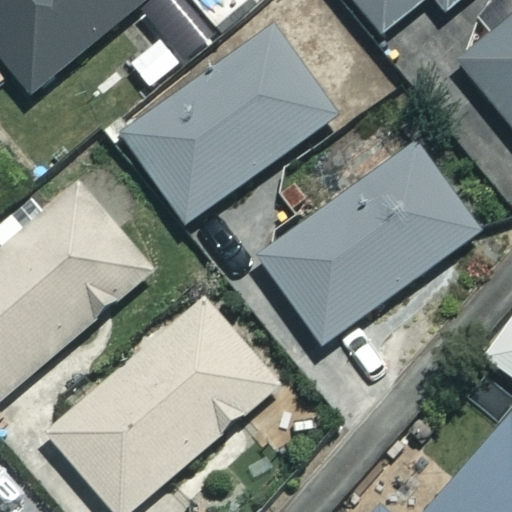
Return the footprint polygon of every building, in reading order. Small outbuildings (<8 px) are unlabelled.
[(0,0),(0,62),(28,97),(145,0),(0,0)] [(458,0),(350,0),(380,36),(424,0),(431,0),(442,13),(458,0)] [(217,39),(197,14),(136,62),(156,87),(217,39)] [(511,21),(457,66),(511,134),(511,21)] [(333,120),(271,31),(120,137),(183,225),(333,120)] [(477,235),(413,146),(255,260),(319,349),(477,235)] [(0,401),(149,273),(74,187),(0,250),(0,401)] [(131,511),(273,389),(199,303),(43,438),(107,511),(131,511)] [(511,318),(481,360),(511,383),(511,318)] [(511,511),(511,424),(508,421),(430,511),(381,511),(379,510),(377,511),(511,511)]
